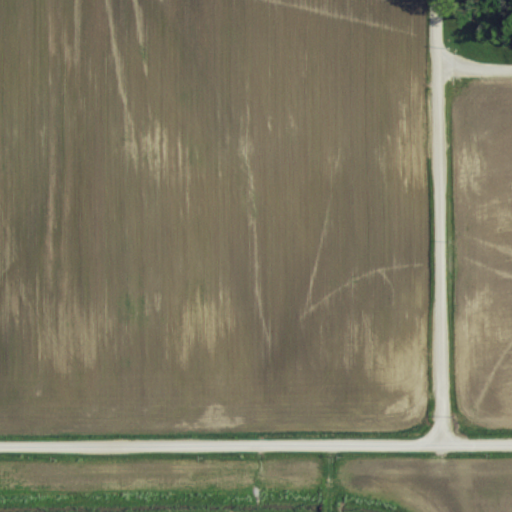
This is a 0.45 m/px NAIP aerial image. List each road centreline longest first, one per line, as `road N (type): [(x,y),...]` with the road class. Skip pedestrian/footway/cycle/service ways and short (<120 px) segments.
road 1 (residential): [(0,436),(511,438)]
road 2 (residential): [(442,439),(436,0)]
